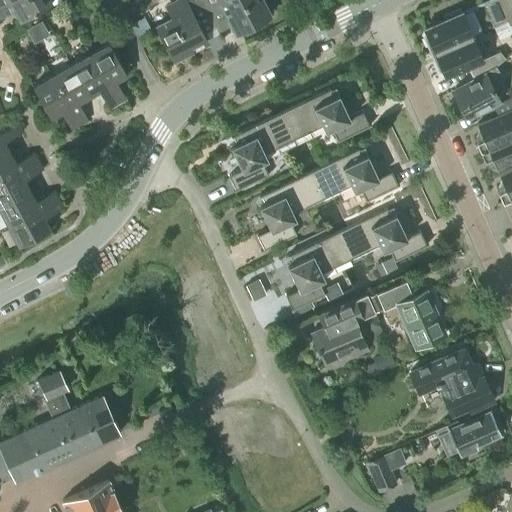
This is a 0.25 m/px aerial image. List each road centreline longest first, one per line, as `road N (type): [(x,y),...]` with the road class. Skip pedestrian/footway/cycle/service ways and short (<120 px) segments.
road 1 (residential): [(0,503),(276,377)]
road 2 (residential): [(276,377),(185,184),(148,159)]
road 3 (residential): [(477,228),(379,3)]
road 4 (tertiary): [(171,114),(379,3)]
road 5 (tertiary): [(0,294),(99,232),(148,159)]
road 6 (residential): [(371,511),(336,484),(276,377)]
road 7 (residential): [(171,114),(109,0)]
